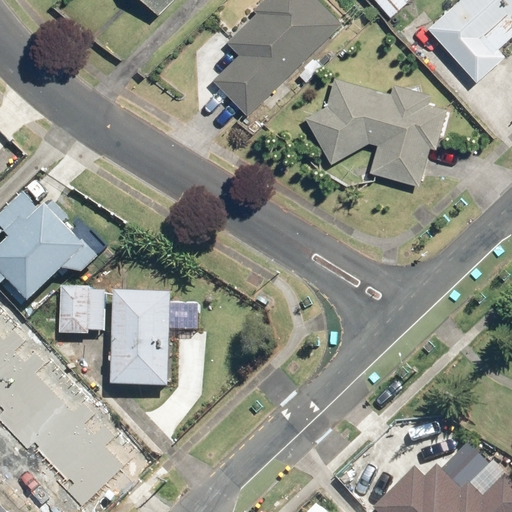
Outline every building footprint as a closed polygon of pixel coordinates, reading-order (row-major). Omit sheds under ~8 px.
[(274,0),(236,38),(250,53),(225,78),(258,112),(284,87),(350,23),(327,0),(274,0)] [(414,0),(382,0),(399,17),(416,1),(414,0)] [(511,0),(466,0),(440,24),(470,57),(485,75),(510,54),(503,46),(511,38),(511,0)] [(343,76),(337,101),(315,113),(341,162),(388,137),(378,172),(424,185),(436,141),(443,143),(452,100),(387,86),(383,77),(373,83),(343,76)] [(4,220),(22,239),(0,258),(0,263),(34,300),(95,244),(59,205),(50,213),(32,194),(4,220)] [(71,290),(70,333),(106,334),(107,290),(71,290)] [(180,293),(126,292),(126,381),(179,382),(180,293)] [(0,409),(16,394),(0,376),(0,409)] [(43,409),(0,446),(0,452),(56,511),(91,477),(68,453),(76,444),(43,409)] [(390,511),(511,511),(511,478),(508,475),(480,503),(441,465),(429,478),(421,469),(383,504),(390,511)] [(10,511),(0,501),(0,511),(10,511)]
